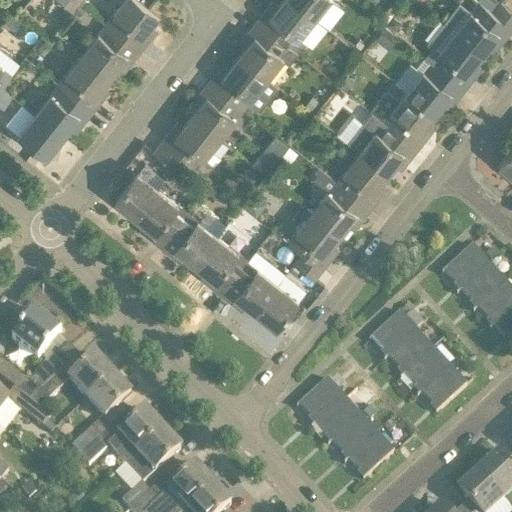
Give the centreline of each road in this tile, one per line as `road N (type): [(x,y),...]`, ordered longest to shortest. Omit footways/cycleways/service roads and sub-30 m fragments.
road 1 (residential): [(234,427),(444,168)]
road 2 (residential): [(234,427),(48,228)]
road 3 (residential): [(48,228),(218,18)]
road 4 (residential): [(370,511),(511,380)]
